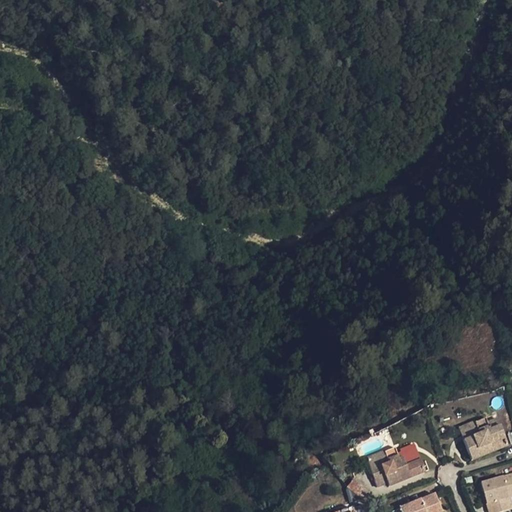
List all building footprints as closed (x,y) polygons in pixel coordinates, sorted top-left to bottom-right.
[(506,447),(497,426),(489,429),(486,422),(484,419),(473,423),(478,435),(462,442),(470,461),(506,447)] [(497,426),(494,419),(486,422),(489,429),(497,426)] [(478,435),(473,423),(457,430),(462,442),(478,435)] [(399,458),(416,450),(413,446),(397,452),(399,458)] [(389,487),(424,472),(416,450),(399,458),(397,452),(395,447),(366,459),(378,487),(388,483),(389,487)] [(505,511),(508,511),(505,500),(509,498),(511,497),(511,475),(480,485),(487,511),(505,511)] [(352,479),(346,488),(366,502),(372,493),(352,479)] [(441,511),(435,495),(399,510),(399,511),(441,511)] [(352,511),(351,508),(339,511),(338,511),(336,503),(323,508),(324,511),(352,511)]
